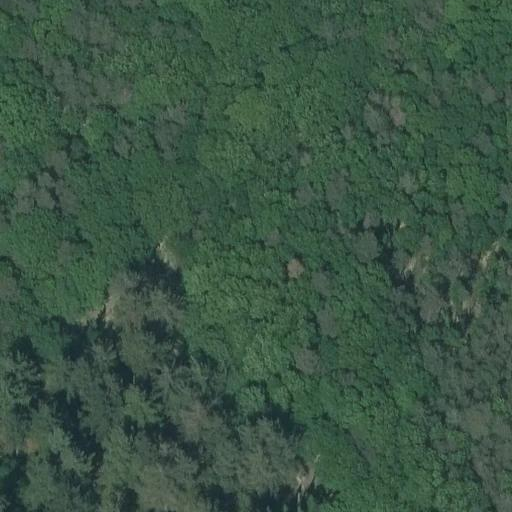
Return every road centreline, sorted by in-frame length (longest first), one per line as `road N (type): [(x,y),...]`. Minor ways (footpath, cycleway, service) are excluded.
road 1 (track): [(0,29),(166,249),(345,511)]
road 2 (track): [(0,367),(163,245)]
